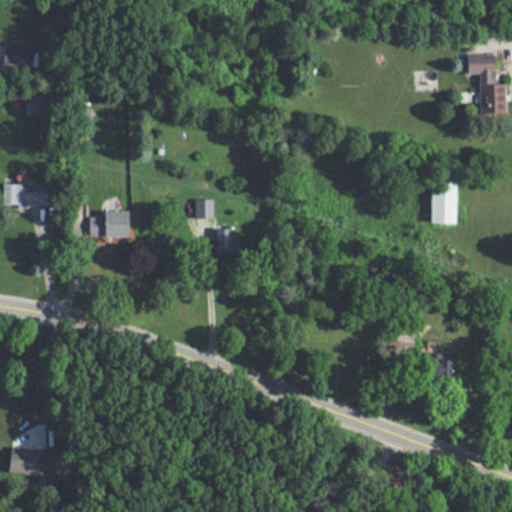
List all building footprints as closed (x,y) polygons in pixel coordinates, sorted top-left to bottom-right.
[(481,91),(481,114),(508,114),(507,83),(497,83),(497,53),(472,53),(473,91),(481,91)] [(47,96),(26,96),(26,116),(47,116),(47,96)] [(459,222),(459,181),(434,181),(434,222),(459,222)] [(48,183),(3,183),(3,205),(48,205),(48,183)] [(214,199),(192,199),(192,205),(189,205),(189,219),(194,219),(194,235),(213,235),(213,248),(236,249),(236,228),(214,228),(214,199)] [(132,211),(106,211),(106,215),(90,215),(90,235),(132,235),(132,211)] [(55,448),(9,448),(9,475),(55,474),(55,448)]
